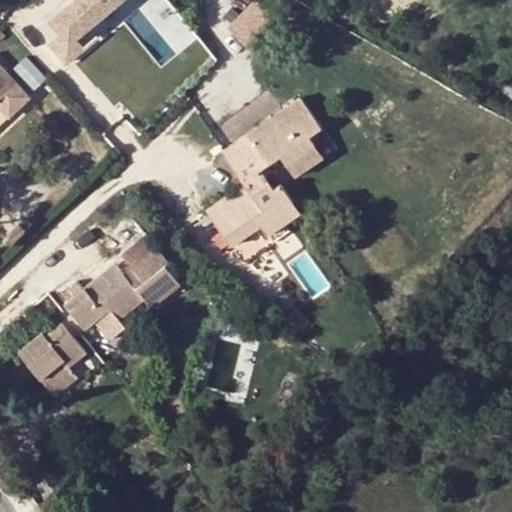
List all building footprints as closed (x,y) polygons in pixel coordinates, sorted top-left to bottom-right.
[(135,2),(132,0),(85,0),(55,27),(64,37),(49,50),(69,72),(89,54),(83,47),(135,2)] [(275,16),(260,0),(255,0),(228,27),(245,44),(260,30),(275,16)] [(275,45),(260,30),(245,44),(260,60),(275,45)] [(16,70),(36,88),(49,73),(29,56),(16,70)] [(0,123),(31,95),(0,62),(0,123)] [(309,136),(321,128),(299,97),(280,110),(286,118),(274,126),(270,118),(223,151),(244,182),(250,192),(243,197),(241,193),(224,205),(220,199),(206,209),(231,244),(261,224),(293,202),(280,182),(273,187),(266,177),(262,179),(257,171),(280,155),(287,164),(314,145),(309,136)] [(286,118),(280,110),(270,118),(274,126),(286,118)] [(326,136),(321,128),(309,136),(314,145),(326,136)] [(322,156),(314,145),(287,164),(295,176),(322,156)] [(250,192),(244,182),(220,199),(224,205),(241,193),(243,197),(250,192)] [(300,212),(293,202),(261,224),(268,233),(300,212)] [(131,266),(122,273),(135,288),(145,299),(152,308),(180,284),(165,267),(170,263),(145,233),(120,253),(131,266)] [(73,313),(85,329),(108,310),(118,321),(145,299),(135,288),(122,273),(115,263),(84,289),(74,296),(68,301),(65,304),(73,313)] [(68,289),(74,296),(84,289),(76,280),(67,287),(68,289)] [(62,294),(68,301),(74,296),(68,289),(62,294)] [(73,313),(67,317),(79,334),(85,329),(73,313)] [(79,334),(67,317),(63,321),(76,337),(79,334)] [(86,349),(76,337),(63,321),(44,336),(41,331),(17,351),(39,376),(61,358),(67,365),(68,364),(86,349)] [(290,338),(275,326),(268,333),(284,346),(290,338)] [(61,358),(39,376),(53,392),(76,373),(68,364),(67,365),(61,358)]
